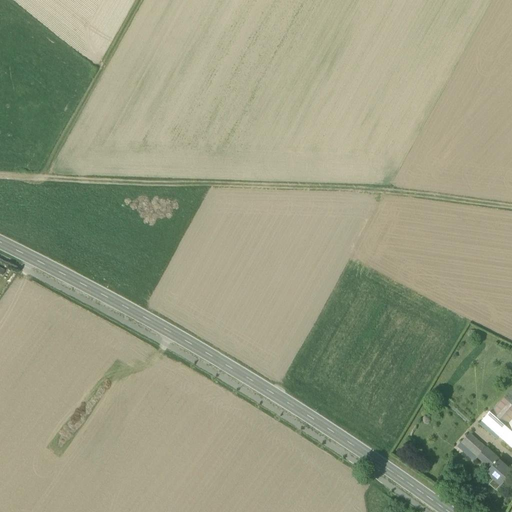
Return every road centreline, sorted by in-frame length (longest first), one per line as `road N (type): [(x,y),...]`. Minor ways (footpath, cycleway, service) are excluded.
road 1 (secondary): [(447,511),(148,319),(0,243)]
road 2 (track): [(511,208),(382,190),(0,175)]
road 3 (track): [(40,177),(136,0)]
